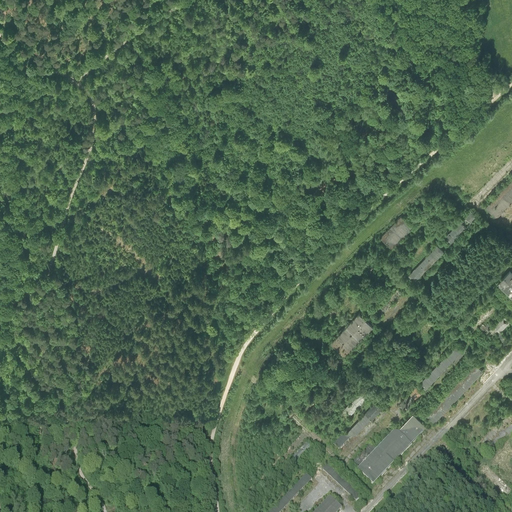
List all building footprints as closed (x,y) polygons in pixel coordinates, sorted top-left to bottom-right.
[(511,149),(511,131),(506,126),(448,187),(462,201),(511,149)] [(511,200),(511,177),(485,207),(497,217),(511,200)] [(476,217),(469,210),(443,237),(450,244),(476,217)] [(412,228),(400,215),(377,238),(390,251),(412,228)] [(444,251),(437,244),(407,274),(414,281),(444,251)] [(371,271),(374,265),(368,262),(365,267),(371,271)] [(511,271),(509,268),(495,283),(511,299),(511,271)] [(403,292),(396,286),(374,312),(381,319),(403,292)] [(498,310),(490,302),(479,313),(476,310),(471,316),(473,318),(464,328),(472,336),(482,326),(488,331),(477,342),(485,349),(495,338),(502,344),(508,339),(501,332),(511,321),(504,315),(493,326),(488,321),(498,310)] [(374,325),(359,311),(331,340),(346,354),(374,325)] [(463,351),(456,344),(420,382),(427,389),(463,351)] [(482,370),(475,363),(427,414),(435,421),(482,370)] [(422,392),(416,387),(400,404),(406,409),(422,392)] [(370,396),(363,389),(337,415),(344,422),(370,396)] [(381,407),(375,401),(334,445),(340,450),(381,407)] [(414,412),(357,471),(373,486),(430,428),(414,412)] [(312,449),(305,444),(291,460),(297,465),(312,449)] [(360,497),(328,465),(323,470),(355,503),(360,497)] [(511,487),(487,466),(481,473),(511,500),(511,487)] [(282,511),(312,480),(306,474),(271,511),(282,511)] [(340,511),(344,509),(331,497),(316,511),(340,511)]
